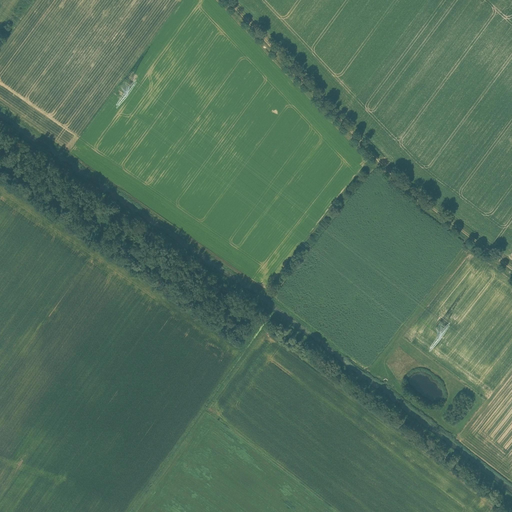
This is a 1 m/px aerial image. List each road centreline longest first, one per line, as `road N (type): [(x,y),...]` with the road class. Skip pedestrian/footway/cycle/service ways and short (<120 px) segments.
road 1 (track): [(472,240),(411,194),(225,0)]
road 2 (track): [(472,240),(369,371)]
